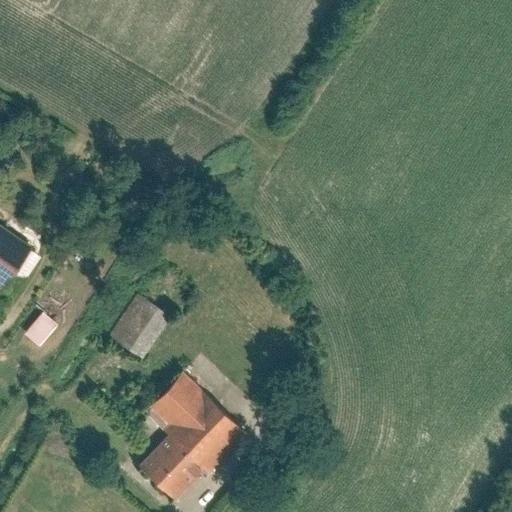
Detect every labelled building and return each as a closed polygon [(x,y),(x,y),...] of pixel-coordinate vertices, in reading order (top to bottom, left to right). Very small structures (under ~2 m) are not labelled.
[(0,145),(0,167),(6,171),(16,156),(0,145)] [(0,212),(0,280),(21,295),(52,248),(0,212)] [(142,291),(113,333),(146,356),(175,314),(142,291)] [(43,310),(24,332),(39,345),(59,323),(43,310)] [(185,423),(213,393),(189,370),(160,400),(185,423)] [(185,423),(148,462),(185,497),(250,428),(213,393),(185,423)]
